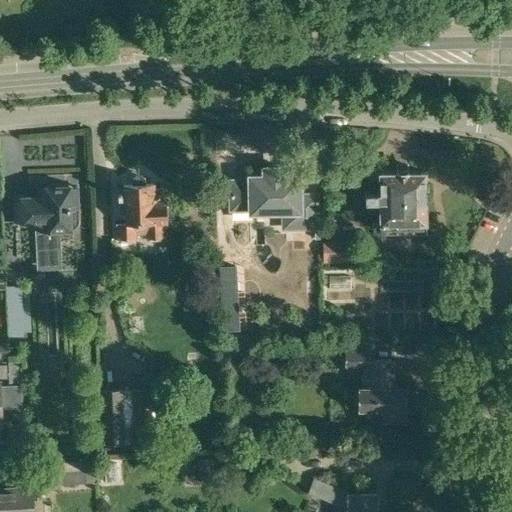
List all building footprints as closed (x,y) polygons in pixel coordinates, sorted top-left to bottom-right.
[(250,181),(236,181),(230,182),(231,208),(250,208),(250,212),(290,211),(290,227),(315,226),(315,202),(299,203),(298,177),(284,177),(284,168),(264,168),(264,177),(250,177),(250,181)] [(376,173),(377,219),(372,219),(372,232),(378,232),(422,231),(422,221),(421,171),(376,173)] [(130,179),(130,184),(123,184),(123,187),(118,187),(119,202),(123,202),(124,223),(117,224),(118,240),(136,239),(136,235),(146,234),(146,238),(164,238),(163,224),(167,224),(167,217),(174,217),(173,206),(167,206),(167,200),(163,201),(162,187),(154,187),(154,183),(144,183),(144,178),(143,176),(141,174),(140,173),(134,173),(131,175),(130,179)] [(80,221),(80,217),(80,211),(79,186),(44,187),(45,197),(14,198),(15,225),(35,224),(36,245),(52,244),(51,232),(73,231),(77,228),(79,225),(80,221)] [(323,240),(323,262),(348,261),(347,239),(323,240)] [(5,285),(7,336),(23,336),(23,331),(21,288),(21,284),(5,285)] [(235,330),(235,310),(219,311),(220,331),(235,330)] [(253,334),(223,334),(223,353),(253,353),(253,334)] [(406,422),(406,387),(394,387),(394,360),(371,359),(371,342),(345,342),(344,365),(368,365),(367,387),(358,387),(358,409),(381,410),(381,421),(406,422)] [(9,359),(9,384),(21,384),(21,359),(9,359)] [(102,390),(104,445),(153,443),(151,388),(102,390)] [(272,452),(249,452),(249,463),(249,478),(270,478),(270,468),(267,468),(267,465),(272,465),(272,452)] [(9,457),(10,467),(22,466),(22,456),(9,457)] [(197,459),(196,480),(213,481),(213,460),(197,459)] [(60,472),(61,484),(92,483),(92,470),(60,472)] [(308,492),(349,509),(349,511),(375,511),(376,494),(355,493),(314,477),(308,492)] [(33,511),(32,490),(32,488),(29,489),(0,490),(0,511),(33,511)]
